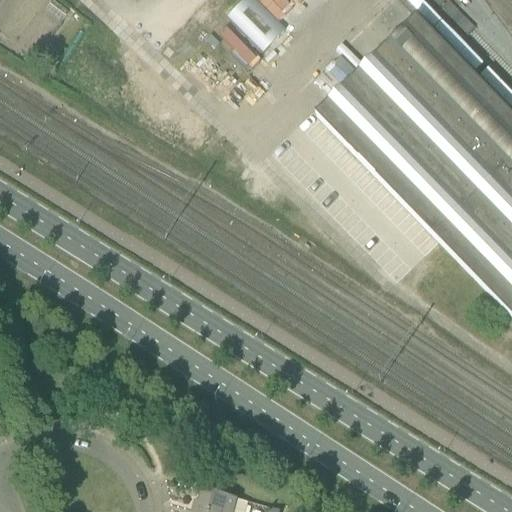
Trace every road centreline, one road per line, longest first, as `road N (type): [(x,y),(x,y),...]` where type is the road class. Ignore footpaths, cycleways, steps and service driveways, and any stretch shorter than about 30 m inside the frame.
road 1 (secondary): [(502,511),(0,197)]
road 2 (secondary): [(0,243),(415,511)]
road 3 (residential): [(135,511),(125,478),(89,445),(53,438),(0,461)]
